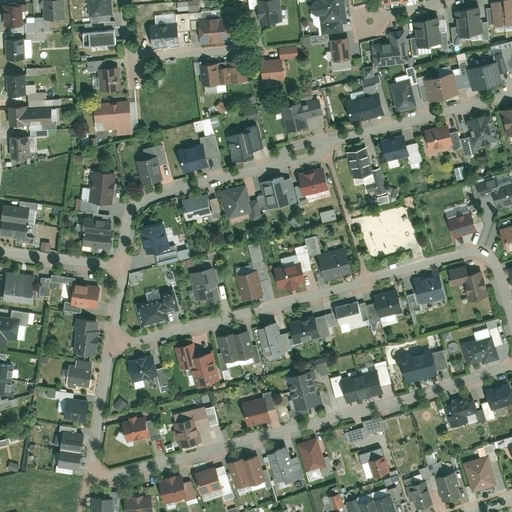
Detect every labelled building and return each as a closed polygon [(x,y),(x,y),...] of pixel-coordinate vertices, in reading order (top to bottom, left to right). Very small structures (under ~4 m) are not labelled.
[(64,21),(62,0),(43,0),(45,22),(64,21)] [(110,0),(88,0),(90,14),(111,12),(110,0)] [(201,9),(201,0),(184,0),(179,0),(180,10),(201,9)] [(259,2),(261,26),(281,24),(279,0),(259,2)] [(343,34),(342,23),(347,23),(344,0),(317,0),(314,0),(316,18),(320,17),(321,25),(322,36),(343,34)] [(505,29),(502,0),(491,1),(494,30),(505,29)] [(511,28),(511,0),(503,0),(502,0),(505,29),(511,28)] [(478,30),(476,3),(465,4),(465,7),(467,31),(478,30)] [(23,26),(22,4),(4,5),(6,27),(23,26)] [(467,31),(465,7),(454,8),(456,35),(467,34),(467,31)] [(448,41),(445,14),(434,15),(435,18),(437,42),(448,41)] [(198,18),(200,46),(233,43),(231,16),(198,18)] [(437,42),(435,18),(423,19),(426,46),(437,45),(437,42)] [(116,19),(83,22),(85,42),(86,49),(119,45),(116,19)] [(150,26),(152,49),(179,48),(178,24),(150,26)] [(397,66),(397,64),(410,63),(407,31),(390,33),(391,44),(373,45),(375,68),(397,66)] [(23,38),(5,39),(7,62),(24,61),(23,38)] [(352,62),(350,38),(331,39),(333,63),(352,62)] [(260,60),(262,84),(284,82),(282,58),(260,60)] [(489,88),(490,89),(505,85),(499,59),(483,63),(489,88)] [(230,69),(224,70),(225,85),(249,83),(247,61),(229,62),(230,69)] [(467,67),(473,92),(489,88),(483,63),(467,67)] [(217,64),(200,65),(202,87),(225,85),(224,70),(218,70),(217,64)] [(121,93),(119,68),(99,69),(101,94),(121,93)] [(446,99),(460,95),(454,72),(440,76),(446,99)] [(26,97),(25,74),(6,75),(7,98),(26,97)] [(433,103),(447,100),(446,99),(440,76),(427,79),(433,103)] [(409,80),(392,84),(398,109),(415,105),(409,80)] [(347,101),(352,123),(373,118),(372,112),(383,109),(379,92),(347,101)] [(301,102),(300,101),(280,106),(287,136),(308,130),(305,119),(324,114),(320,97),(301,102)] [(222,101),(217,107),(224,113),(230,107),(222,101)] [(97,135),(135,132),(133,104),(95,106),(97,135)] [(511,106),(500,110),(507,138),(511,136),(511,106)] [(26,107),(8,108),(10,128),(28,127),(27,110),(26,107)] [(52,109),(27,110),(28,127),(54,125),(52,109)] [(500,143),(492,115),(484,117),(484,116),(476,118),(476,119),(468,121),(475,150),(500,143)] [(455,148),(449,123),(441,125),(438,125),(435,126),(432,128),(424,130),(430,154),(455,148)] [(253,160),(251,152),(262,149),(257,128),(228,135),(236,164),(253,160)] [(411,157),(405,134),(381,140),(387,163),(411,157)] [(28,136),(10,137),(11,162),(30,161),(28,136)] [(209,170),(204,145),(179,151),(184,175),(209,170)] [(374,175),(366,145),(347,150),(354,180),(374,175)] [(162,181),(156,157),(138,162),(144,186),(162,181)] [(456,167),(459,179),(468,177),(465,165),(456,167)] [(334,196),(326,167),(299,174),(307,203),(334,196)] [(93,185),(116,188),(116,184),(114,183),(115,170),(95,168),(93,185)] [(285,180),(283,174),(261,180),(269,211),(297,204),(291,178),(285,180)] [(511,184),(498,188),(495,179),(477,183),(481,199),(494,195),(498,211),(511,207),(511,184)] [(255,212),(247,183),(240,185),(237,187),(233,188),(229,188),(220,190),(228,219),(255,212)] [(113,192),(115,192),(116,188),(93,185),(91,203),(111,205),(113,192)] [(214,215),(208,192),(184,199),(190,221),(214,215)] [(6,202),(2,219),(4,219),(31,224),(34,207),(6,202)] [(322,212),(325,222),(338,217),(335,208),(322,212)] [(479,232),(473,211),(448,217),(454,239),(479,232)] [(84,230),(85,230),(112,233),(113,218),(85,216),(84,230)] [(4,219),(1,234),(30,240),(33,224),(31,224),(4,219)] [(168,250),(161,223),(142,228),(149,255),(168,250)] [(507,240),(510,251),(511,250),(511,227),(502,230),(504,240),(507,240)] [(112,233),(85,230),(84,244),(91,245),(112,246),(113,233),(112,233)] [(324,283),(353,275),(346,248),(317,256),(324,283)] [(281,290),(288,288),(289,292),(302,289),(301,285),(307,283),(301,261),(275,268),(281,290)] [(469,302),(488,297),(485,285),(486,285),(485,281),(484,282),(481,271),(469,274),(466,264),(448,269),(452,286),(464,283),(469,302)] [(223,303),(213,266),(189,273),(197,303),(209,299),(211,306),(223,303)] [(264,296),(257,270),(236,275),(243,302),(264,296)] [(4,272),(2,299),(32,301),(34,274),(25,273),(25,274),(20,274),(20,273),(4,272)] [(446,297),(440,273),(417,279),(417,278),(414,279),(415,286),(416,286),(421,304),(446,297)] [(42,295),(51,295),(51,277),(43,277),(42,295)] [(72,302),(97,306),(100,287),(71,283),(69,293),(74,294),(72,302)] [(404,313),(398,289),(374,296),(380,319),(404,313)] [(135,299),(142,325),(167,318),(166,315),(181,311),(175,290),(160,294),(160,293),(135,299)] [(365,323),(359,301),(335,307),(341,329),(365,323)] [(17,335),(20,316),(0,313),(0,344),(4,346),(6,334),(17,335)] [(73,351),(96,354),(97,347),(99,347),(99,343),(98,342),(100,328),(97,327),(99,318),(77,315),(74,331),(76,332),(73,351)] [(321,337),(316,315),(290,322),(295,344),(321,337)] [(476,331),(490,326),(488,322),(475,327),(476,331)] [(279,324),(259,329),(266,355),(286,349),(279,324)] [(256,357),(249,330),(235,334),(241,359),(242,361),(256,357)] [(241,359),(235,334),(234,331),(220,335),(227,363),(241,359)] [(468,366),(482,362),(482,364),(497,360),(497,358),(491,336),(463,344),(468,366)] [(182,368),(193,365),(199,387),(221,381),(212,348),(198,352),(195,340),(176,345),(182,368)] [(401,357),(408,382),(440,374),(433,348),(401,357)] [(128,360),(135,383),(161,376),(155,352),(147,354),(144,354),(138,356),(136,358),(128,360)] [(76,387),(77,383),(90,385),(94,361),(76,358),(76,364),(70,363),(67,382),(68,382),(67,385),(76,387)] [(322,375),(331,373),(328,360),(319,363),(322,375)] [(0,392),(8,393),(12,365),(0,363),(0,392)] [(366,397),(380,394),(380,391),(384,390),(378,366),(360,371),(366,397)] [(292,393),(313,387),(310,378),(316,377),(314,368),(287,375),(292,393)] [(352,401),(366,397),(360,371),(341,376),(348,400),(352,399),(352,401)] [(511,405),(511,383),(488,389),(494,410),(511,405)] [(321,395),(315,396),(313,387),(292,393),(297,411),(323,404),(321,395)] [(242,401),(248,425),(274,418),(267,394),(242,401)] [(480,410),(476,394),(467,396),(467,395),(459,397),(459,399),(451,401),(455,416),(480,410)] [(67,396),(64,419),(74,420),(76,421),(80,422),(82,421),(89,422),(92,399),(67,396)] [(175,420),(182,448),(205,442),(202,428),(207,427),(201,406),(178,412),(180,419),(175,420)] [(122,420),(127,439),(152,433),(147,413),(122,420)] [(370,437),(369,433),(389,428),(385,414),(364,419),(365,426),(347,431),(350,442),(370,437)] [(79,465),(84,431),(61,429),(57,462),(79,465)] [(300,442),(307,471),(328,466),(320,437),(300,442)] [(270,455),(278,485),(298,480),(288,444),(274,447),(276,453),(270,455)] [(373,475),(389,470),(384,451),(368,455),(373,475)] [(253,486),(268,482),(261,454),(246,458),(252,483),(253,486)] [(466,462),(475,491),(499,484),(489,454),(466,462)] [(237,487),(252,483),(246,458),(246,455),(230,459),(237,487)] [(224,487),(219,465),(197,471),(203,493),(224,487)] [(437,476),(444,501),(462,495),(460,488),(461,488),(456,470),(437,476)] [(160,481),(165,502),(191,496),(186,474),(177,477),(176,473),(168,476),(168,479),(160,481)] [(410,484),(417,508),(436,502),(428,478),(410,484)] [(152,511),(155,511),(152,493),(145,494),(144,491),(130,493),(130,496),(124,497),(126,511),(152,511)] [(397,511),(392,493),(375,498),(379,511),(397,511)] [(114,511),(116,495),(94,494),(92,511),(114,511)] [(379,511),(375,498),(375,497),(358,502),(361,511),(379,511)]
